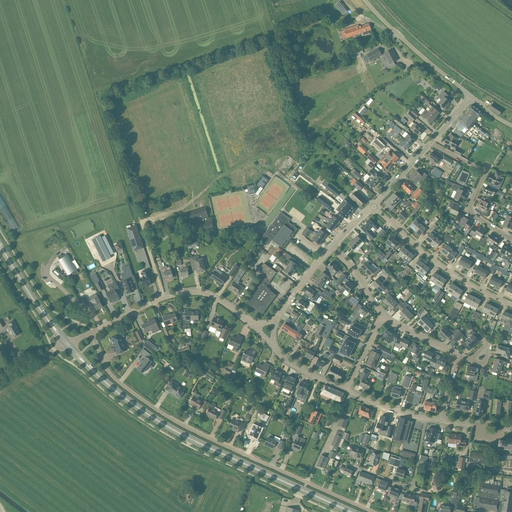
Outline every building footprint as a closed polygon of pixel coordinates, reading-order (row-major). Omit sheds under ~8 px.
[(348,11),(339,1),(335,5),(343,15),(348,11)] [(354,27),(344,30),(344,31),(346,38),(363,33),(364,36),(369,34),(368,31),(371,30),(369,24),(359,27),(358,26),(354,27)] [(381,55),(378,49),(367,55),(367,56),(362,58),(365,63),(370,60),(370,61),(381,55)] [(397,60),(391,50),(384,54),(388,60),(384,62),(388,69),(395,65),(394,62),(397,60)] [(441,100),(438,104),(441,106),(440,107),(444,110),(447,106),(446,105),(449,102),(446,99),(449,97),(443,92),(441,95),(442,96),(439,98),(441,100)] [(431,102),(423,95),(420,97),(423,100),(428,105),(431,102)] [(503,110),(493,104),(489,109),(499,116),(503,110)] [(425,110),(435,118),(439,113),(430,105),(428,107),(430,110),(428,112),(425,110)] [(472,105),(458,122),(459,122),(456,126),(465,133),(468,129),(469,129),(482,113),(472,105)] [(363,107),(358,112),(362,116),(367,110),(363,107)] [(407,112),(416,118),(419,115),(414,110),(411,113),(408,110),(407,112)] [(430,123),(435,118),(425,110),(420,116),(423,119),(424,118),(430,123)] [(416,118),(407,112),(404,115),(406,116),(412,122),(416,118)] [(417,126),(414,123),(410,128),(413,130),(412,130),(419,136),(423,131),(417,125),(417,126)] [(474,143),(478,138),(479,139),(486,132),(477,124),(472,130),(474,131),(468,138),(474,143)] [(396,133),(390,128),(387,132),(395,139),(398,135),(396,133)] [(406,139),(405,141),(410,146),(415,140),(408,134),(404,138),(406,139)] [(457,138),(450,135),(449,138),(448,137),(444,143),(455,148),(458,142),(456,141),(457,138)] [(405,151),(410,146),(405,141),(403,142),(402,141),(399,145),(405,151)] [(381,147),(376,142),(372,146),(378,151),(378,150),(380,152),(383,149),(381,147)] [(387,159),(393,164),(399,158),(393,153),(392,154),(389,152),(384,157),(386,158),(387,159)] [(436,164),(437,163),(439,165),(442,161),(443,160),(442,159),(440,158),(432,152),(428,158),(432,161),(436,164)] [(378,161),(370,154),(367,158),(374,165),(378,161)] [(442,159),(443,160),(442,161),(450,166),(452,162),(443,156),(442,159)] [(388,171),(393,164),(387,159),(386,158),(384,157),(380,161),(383,164),(382,165),(388,171)] [(431,174),(439,177),(442,172),(435,168),(431,174)] [(362,176),(354,169),(350,174),(358,181),(362,176)] [(372,179),(377,183),(381,178),(371,169),(367,174),(372,179)] [(420,175),(416,171),(410,177),(416,183),(420,180),(422,182),(428,176),(423,172),(420,175)] [(465,185),(470,174),(462,171),(457,182),(465,185)] [(496,185),(497,186),(501,179),(500,179),(502,175),(496,173),(494,176),(494,177),(492,176),(491,176),(488,182),(489,182),(488,185),(495,188),(496,185)] [(372,188),(377,183),(372,179),(367,174),(370,177),(365,182),(372,188)] [(269,180),(263,176),(257,184),(247,186),(249,195),(255,194),(260,187),(263,188),(269,180)] [(357,181),(354,178),(350,182),(354,185),(353,185),(360,191),(364,186),(357,181)] [(414,190),(406,182),(401,187),(410,195),(414,190)] [(329,184),(326,188),(337,197),(340,193),(329,184)] [(457,192),(454,199),(462,203),(467,193),(463,191),(464,188),(453,184),(451,188),(452,190),(457,192)] [(505,194),(502,192),(489,186),(488,189),(487,188),(486,190),(484,189),(482,194),(490,197),(490,196),(492,198),(494,194),(495,193),(504,197),(505,194)] [(314,189),(312,188),(311,189),(310,189),(307,193),(313,198),(316,194),(314,193),(315,192),(313,190),(314,189)] [(423,192),(419,188),(412,196),(416,200),(423,192)] [(366,202),(356,192),(350,197),(361,207),(366,202)] [(389,199),(396,205),(401,200),(394,194),(389,199)] [(320,196),(317,200),(328,208),(331,204),(320,196)] [(480,200),(478,205),(487,209),(490,210),(494,202),(484,198),(482,201),(480,200)] [(396,205),(389,199),(385,204),(393,212),(395,210),(393,208),(396,205)] [(344,200),(340,205),(351,214),(352,212),(355,209),(344,200)] [(458,204),(451,201),(448,207),(452,208),(449,213),(457,216),(459,211),(458,211),(459,208),(457,207),(458,204)] [(419,204),(414,209),(411,212),(414,215),(421,207),(419,204)] [(351,214),(340,205),(336,210),(347,219),(350,215),(351,214)] [(477,210),(480,211),(479,214),(487,217),(490,210),(487,209),(478,205),(477,207),(478,207),(477,210)] [(197,210),(184,214),(186,220),(186,221),(186,223),(187,223),(188,223),(192,222),(192,223),(193,226),(195,225),(200,224),(201,225),(203,231),(203,232),(204,232),(212,230),(213,229),(214,229),(211,220),(210,219),(209,219),(208,219),(208,216),(205,208),(197,210)] [(261,239),(260,240),(267,245),(271,239),(273,241),(281,247),(284,249),(290,240),(291,239),(294,235),(294,234),(297,229),(293,226),(288,222),(290,219),(281,212),(281,213),(272,225),(269,229),(269,228),(261,239)] [(407,216),(402,212),(398,216),(403,221),(407,216)] [(330,221),(336,226),(340,221),(333,216),(330,220),(327,218),(325,220),(329,222),(330,221)] [(428,226),(431,229),(434,224),(438,220),(436,217),(428,226)] [(463,227),(469,219),(467,218),(466,218),(464,217),(461,221),(459,224),(463,227)] [(410,227),(415,231),(423,222),(418,218),(410,227)] [(370,219),(365,224),(371,229),(373,227),(376,231),(379,228),(370,219)] [(469,219),(463,227),(464,227),(467,229),(465,233),(464,234),(467,235),(473,226),(471,224),(473,222),(469,219)] [(332,231),(336,226),(330,221),(329,222),(327,225),(323,223),(322,225),(326,228),(326,227),(332,231)] [(511,224),(505,221),(502,226),(509,229),(511,224)] [(428,227),(423,222),(415,231),(420,236),(426,229),(428,227)] [(369,231),(371,229),(365,224),(361,228),(372,240),(375,238),(369,231)] [(143,248),(136,226),(127,229),(134,251),(143,248)] [(481,228),(479,226),(477,229),(474,227),(470,234),(475,237),(476,235),(481,238),(486,230),(482,227),(481,228)] [(311,231),(308,228),(302,235),(306,238),(311,231)] [(385,232),(382,229),(377,235),(380,238),(385,232)] [(317,235),(323,240),(327,235),(320,230),(317,234),(314,232),(313,233),(316,236),(317,235)] [(433,231),(428,237),(425,240),(425,241),(426,240),(431,244),(436,237),(438,235),(433,231)] [(488,247),(489,247),(496,237),(491,234),(486,241),(491,244),(488,247)] [(112,258),(100,235),(91,240),(103,262),(112,258)] [(317,235),(316,236),(314,239),(312,238),(311,240),(313,241),(313,240),(319,245),(323,240),(317,235)] [(353,241),(358,246),(362,242),(357,236),(353,241)] [(398,243),(391,237),(386,243),(390,247),(388,249),(391,251),(393,249),(398,243)] [(436,237),(431,244),(436,248),(436,249),(442,241),(436,237)] [(500,240),(496,237),(489,247),(493,250),(495,247),(500,240)] [(354,250),(358,246),(353,241),(348,245),(354,250)] [(441,252),(446,256),(452,249),(447,245),(441,252),(441,253),(441,252)] [(498,257),(503,259),(508,248),(503,245),(499,253),(500,254),(498,257)] [(401,257),(403,259),(406,256),(409,252),(404,248),(399,254),(396,252),(393,255),(393,254),(387,261),(390,263),(391,262),(392,263),(392,262),(396,258),(398,260),(401,257)] [(511,249),(508,248),(503,259),(508,261),(509,258),(510,258),(511,252),(511,249)] [(459,252),(458,251),(456,250),(454,251),(452,249),(446,256),(451,260),(451,261),(455,257),(459,252)] [(473,250),(471,253),(476,256),(475,258),(478,260),(480,256),(477,255),(478,253),(473,250)] [(387,261),(393,254),(390,252),(386,257),(380,251),(378,253),(381,256),(387,262),(387,261)] [(492,251),(489,255),(488,254),(486,257),(490,260),(491,259),(492,258),(495,253),(492,251)] [(409,252),(406,256),(403,259),(406,261),(403,265),(405,266),(400,273),(402,275),(409,268),(407,266),(408,263),(409,263),(414,256),(409,252)] [(67,255),(66,254),(63,256),(63,257),(62,258),(61,255),(57,257),(59,260),(58,260),(58,261),(59,261),(66,272),(62,275),(54,269),(51,272),(58,278),(57,278),(58,280),(59,279),(62,281),(65,278),(63,276),(67,274),(68,275),(67,275),(68,275),(70,277),(73,275),(72,274),(73,273),(75,275),(78,273),(76,270),(77,270),(67,255)] [(285,265),(288,266),(294,271),(298,266),(289,260),(291,257),(286,254),(284,257),(289,260),(285,265)] [(464,266),(469,257),(468,258),(463,255),(462,257),(458,263),(464,266)] [(198,257),(191,259),(192,266),(193,268),(196,267),(198,272),(205,271),(204,267),(205,266),(204,263),(203,263),(202,260),(199,260),(198,257)] [(472,259),(469,257),(464,266),(469,269),(473,263),(470,261),(472,259)] [(415,275),(419,272),(424,265),(419,261),(419,260),(414,267),(412,270),(409,268),(402,275),(405,278),(411,271),(413,273),(416,269),(419,272),(416,274),(415,275)] [(489,260),(487,262),(492,265),(488,271),(491,273),(490,273),(494,266),(495,264),(493,262),(490,260),(489,260)] [(341,272),(332,262),(327,267),(330,270),(328,272),(332,277),(337,272),(339,274),(341,272)] [(365,272),(372,264),(370,262),(368,264),(366,262),(361,267),(365,272)] [(277,273),(264,263),(260,268),(265,272),(260,277),(263,280),(246,303),(249,305),(250,305),(262,314),(261,314),(262,315),(265,312),(264,311),(275,296),(276,297),(277,296),(266,287),(269,283),(268,283),(272,277),(273,278),(277,273)] [(479,276),(483,269),(481,268),(482,265),(479,263),(474,272),(479,276)] [(372,264),(365,272),(370,276),(373,273),(375,276),(381,270),(378,267),(375,271),(370,266),(372,264)] [(239,267),(235,265),(228,275),(232,277),(239,267)] [(424,276),(430,269),(429,269),(424,265),(419,272),(415,275),(421,280),(418,283),(421,286),(425,281),(422,278),(424,276)] [(129,266),(123,268),(127,281),(124,282),(124,283),(123,283),(125,288),(126,288),(127,293),(128,293),(129,294),(132,293),(131,292),(134,291),(130,279),(133,277),(129,266)] [(294,271),(288,266),(284,272),(287,274),(291,277),(294,271)] [(500,272),(501,269),(494,266),(490,273),(493,274),(495,270),(500,272)] [(170,267),(163,269),(166,280),(173,278),(170,267)] [(211,278),(222,285),(228,277),(216,269),(211,278)] [(388,277),(390,275),(383,269),(381,271),(388,277)] [(483,269),(479,276),(484,279),(488,272),(483,269)] [(503,270),(501,269),(500,272),(505,274),(505,276),(508,277),(510,273),(507,271),(507,270),(504,269),(503,270)] [(150,277),(147,270),(142,271),(142,272),(143,271),(144,275),(143,275),(144,277),(140,279),(143,287),(151,285),(149,278),(150,277)] [(318,278),(325,283),(327,280),(328,281),(329,279),(328,278),(329,277),(322,273),(318,278)] [(436,284),(440,277),(435,273),(430,280),(433,282),(436,284)] [(340,285),(342,283),(347,277),(343,274),(336,281),(340,285)] [(97,276),(91,279),(95,286),(96,285),(99,291),(104,289),(100,282),(97,276)] [(255,279),(251,276),(246,285),(250,287),(255,279)] [(488,284),(494,286),(497,279),(491,276),(488,284)] [(436,284),(433,288),(438,291),(433,299),(436,302),(433,306),(442,292),(439,290),(446,280),(440,277),(436,284)] [(325,283),(318,278),(314,284),(321,288),(322,289),(324,287),(323,286),(325,283)] [(228,288),(229,288),(239,294),(238,295),(241,291),(243,288),(238,285),(239,283),(239,281),(236,279),(234,279),(228,288)] [(340,285),(336,281),(334,279),(331,282),(337,288),(340,285)] [(377,289),(384,281),(382,279),(380,281),(378,279),(372,284),(377,289)] [(497,279),(494,286),(500,288),(503,281),(497,279)] [(384,281),(377,289),(381,293),(383,291),(385,293),(390,288),(388,286),(386,287),(382,283),(384,281)] [(428,283),(425,281),(421,286),(419,289),(421,291),(428,283)] [(342,283),(340,285),(337,288),(336,290),(342,295),(346,290),(348,293),(353,287),(354,286),(351,283),(350,284),(347,282),(345,285),(342,283)] [(120,291),(116,283),(109,287),(111,291),(106,293),(111,303),(114,301),(115,302),(116,302),(119,301),(119,300),(118,299),(119,298),(116,292),(120,291)] [(449,293),(452,295),(457,288),(452,284),(451,284),(446,291),(447,292),(445,294),(442,292),(433,306),(436,309),(445,296),(446,297),(449,293)] [(322,293),(316,289),(314,292),(309,288),(305,293),(316,302),(320,296),(322,293)] [(462,291),(457,288),(452,295),(458,299),(463,291),(462,291)] [(322,293),(329,298),(332,294),(325,289),(322,293)] [(384,301),(388,306),(393,300),(391,298),(394,295),(392,293),(384,301)] [(102,307),(96,294),(89,297),(91,301),(90,302),(92,305),(91,305),(95,311),(102,307)] [(361,299),(355,294),(351,299),(348,297),(344,303),(349,307),(353,303),(356,305),(361,299)] [(463,306),(469,309),(470,306),(473,301),(474,298),(469,295),(468,294),(463,306)] [(89,306),(85,298),(81,300),(85,308),(89,306)] [(388,306),(392,310),(396,306),(399,309),(405,302),(406,301),(405,300),(404,301),(401,298),(399,300),(399,299),(396,302),(393,300),(388,306)] [(474,298),(470,306),(476,309),(481,300),(480,300),(480,301),(474,298)] [(309,306),(300,300),(296,306),(303,310),(304,308),(307,309),(309,306)] [(451,318),(460,303),(456,301),(448,317),(451,318)] [(400,314),(404,318),(410,312),(408,310),(410,307),(408,305),(405,302),(399,309),(402,312),(400,314)] [(460,303),(451,318),(454,320),(462,305),(460,303)] [(482,312),(488,315),(492,307),(486,304),(486,303),(482,312)] [(365,308),(363,306),(361,309),(359,307),(352,314),(348,319),(349,321),(353,317),(354,318),(355,317),(357,318),(361,314),(364,316),(365,314),(367,316),(371,311),(366,307),(365,308)] [(420,316),(420,315),(425,310),(422,307),(417,312),(420,316)] [(492,307),(488,315),(491,316),(489,320),(493,322),(491,326),(494,328),(496,322),(493,321),(495,318),(494,317),(498,309),(492,307)] [(425,310),(420,315),(423,317),(418,322),(423,327),(429,321),(426,318),(428,316),(426,314),(428,313),(425,310)] [(505,312),(504,312),(500,322),(505,324),(510,314),(509,314),(509,313),(505,311),(505,312)] [(183,320),(184,330),(185,330),(190,329),(190,323),(190,320),(193,320),(193,321),(195,322),(197,322),(198,321),(198,320),(198,317),(198,312),(186,312),(186,317),(186,320),(183,320)] [(410,312),(404,318),(408,322),(416,314),(414,312),(412,314),(410,312)] [(177,321),(175,314),(164,318),(166,325),(177,321)] [(511,315),(510,314),(505,324),(506,324),(503,329),(509,332),(508,334),(510,335),(511,331),(511,326),(511,324),(511,315)] [(320,323),(332,328),(336,322),(329,318),(328,320),(323,317),(323,318),(320,323)] [(221,320),(217,318),(217,319),(214,318),(210,326),(216,329),(216,331),(215,332),(215,333),(216,334),(216,335),(217,336),(217,337),(218,337),(220,338),(221,337),(225,338),(228,331),(222,328),(224,322),(221,321),(221,320)] [(281,329),(287,333),(290,328),(287,326),(289,323),(291,320),(288,318),(286,321),(286,322),(285,324),(281,329)] [(159,331),(155,320),(142,325),(145,333),(152,330),(153,333),(159,331)] [(17,328),(13,321),(8,324),(10,327),(7,329),(13,338),(19,334),(16,328),(17,328)] [(429,321),(423,327),(428,332),(432,327),(434,330),(439,325),(437,322),(436,324),(434,322),(432,324),(429,321)] [(326,339),(332,328),(320,323),(315,333),(326,339)] [(351,326),(348,334),(353,336),(352,337),(356,339),(357,338),(358,339),(359,336),(360,337),(362,333),(361,333),(361,331),(351,326)] [(455,338),(460,332),(463,329),(462,327),(459,331),(457,329),(452,335),(455,338)] [(291,328),(287,333),(293,337),(296,332),(291,328)] [(450,335),(444,329),(439,334),(445,340),(450,335)] [(395,335),(386,330),(382,339),(390,343),(393,338),(396,340),(398,337),(394,335),(395,335)] [(471,337),(468,340),(474,346),(479,341),(475,337),(477,335),(473,330),(469,334),(471,337)] [(299,341),(302,336),(296,332),(293,337),(299,341)] [(460,332),(455,338),(453,339),(456,342),(463,335),(460,332)] [(122,339),(120,335),(112,339),(117,350),(116,350),(117,354),(126,350),(121,340),(122,339)] [(243,338),(239,336),(238,340),(232,337),(229,344),(234,346),(232,350),(236,352),(243,338)] [(324,344),(330,347),(333,341),(327,338),(324,344)] [(158,346),(149,339),(146,343),(155,349),(158,346)] [(410,342),(402,339),(401,341),(398,340),(395,346),(399,349),(401,346),(406,349),(410,342)] [(346,340),(343,347),(352,351),(353,350),(355,346),(354,346),(355,345),(346,340)] [(474,346),(468,340),(465,343),(463,341),(461,342),(469,351),(474,346)] [(155,350),(146,343),(143,347),(152,354),(155,350)] [(179,355),(190,350),(188,345),(187,346),(188,348),(186,348),(177,352),(179,355)] [(421,348),(415,345),(413,347),(410,346),(405,357),(408,359),(409,359),(412,353),(415,354),(413,356),(419,359),(421,356),(422,352),(423,352),(420,350),(421,348)] [(318,347),(315,346),(314,349),(313,348),(312,352),(308,350),(306,356),(312,359),(318,347)] [(508,349),(497,346),(495,352),(502,354),(501,357),(508,359),(509,354),(507,354),(508,349)] [(343,347),(340,353),(349,357),(350,356),(351,356),(352,352),(352,351),(343,347)] [(151,355),(143,349),(140,353),(146,358),(137,369),(143,373),(152,362),(148,359),(151,355)] [(257,351),(253,350),(252,353),(246,350),(241,360),(250,364),(257,351)] [(424,358),(422,361),(426,362),(426,363),(432,366),(435,359),(432,357),(433,354),(427,351),(425,354),(422,352),(421,356),(424,358),(423,358),(424,358)] [(369,358),(379,363),(382,357),(386,359),(391,362),(391,363),(393,358),(389,356),(387,355),(383,353),(381,356),(372,352),(369,358)] [(322,360),(319,358),(316,364),(323,367),(327,359),(331,361),(334,355),(330,353),(329,355),(325,353),(322,360)] [(342,359),(335,356),(333,360),(340,364),(342,359)] [(435,359),(432,366),(438,369),(439,365),(443,367),(442,371),(445,373),(449,366),(445,364),(447,361),(446,360),(447,359),(443,358),(443,359),(440,357),(438,361),(435,359)] [(378,366),(379,363),(369,358),(366,364),(376,369),(378,366)] [(494,365),(501,367),(505,368),(507,362),(503,361),(496,359),(494,365)] [(224,378),(228,380),(232,370),(234,365),(228,362),(224,372),(226,373),(224,378)] [(270,365),(267,364),(265,367),(259,365),(256,372),(261,374),(260,377),(264,379),(270,365)] [(501,367),(494,365),(492,371),(499,373),(503,374),(504,372),(500,371),(501,367)] [(336,368),(332,367),(327,376),(340,383),(345,373),(339,370),(339,371),(335,369),(336,368)] [(476,368),(468,367),(466,375),(470,376),(469,380),(476,381),(478,375),(474,374),(476,368)] [(206,369),(203,374),(212,380),(215,375),(206,369)] [(280,371),(276,369),(271,379),(275,381),(273,385),(280,387),(283,381),(280,380),(282,373),(279,372),(280,371)] [(228,380),(229,381),(233,383),(234,380),(236,377),(234,376),(235,374),(236,372),(232,370),(228,380)] [(369,372),(364,370),(362,373),(359,379),(362,381),(359,386),(364,388),(364,389),(368,391),(372,383),(365,380),(369,372)] [(398,375),(391,373),(390,377),(389,376),(387,382),(395,384),(398,375)] [(294,379),(288,376),(283,388),(284,389),(282,392),(288,395),(289,391),(291,391),(296,381),(294,380),(294,379)] [(405,376),(402,386),(408,388),(411,378),(405,376)] [(178,385),(172,381),(166,389),(179,398),(184,391),(177,386),(178,385)] [(295,397),(296,398),(297,398),(297,399),(297,400),(305,403),(306,399),(312,386),(306,384),(306,383),(304,382),(304,383),(301,382),(298,389),(298,390),(297,393),(295,397)] [(408,392),(406,399),(409,400),(408,401),(412,402),(415,393),(416,390),(417,385),(413,384),(410,392),(408,392)] [(344,394),(325,385),(320,396),(325,398),(326,396),(340,402),(344,394)] [(401,388),(394,386),(391,396),(394,397),(394,398),(397,399),(398,398),(399,398),(401,392),(400,392),(401,388)] [(415,393),(412,402),(416,403),(416,402),(419,403),(422,392),(421,392),(416,390),(415,393)] [(483,394),(483,399),(491,400),(493,392),(488,391),(487,395),(483,394)] [(198,410),(199,409),(203,401),(198,398),(198,399),(193,397),(189,405),(193,407),(198,410)] [(429,411),(432,399),(431,403),(426,401),(423,409),(429,411)] [(432,399),(429,411),(435,412),(438,401),(432,399)] [(485,400),(478,399),(476,415),(482,416),(485,400)] [(511,401),(507,401),(507,403),(501,402),(501,400),(494,399),(494,401),(494,404),(493,412),(500,413),(500,407),(506,408),(510,408),(511,401)] [(470,402),(458,400),(456,409),(468,411),(470,402)] [(214,410),(216,405),(216,404),(215,403),(214,403),(213,403),(212,404),(211,403),(209,408),(206,415),(213,419),(214,418),(216,419),(218,415),(220,416),(219,417),(223,419),(226,412),(223,410),(221,409),(219,413),(214,410)] [(372,411),(361,406),(358,414),(369,418),(372,411)] [(321,414),(313,411),(309,422),(317,425),(321,414)] [(349,419),(341,416),(337,426),(345,429),(349,419)] [(378,423),(377,428),(378,428),(385,430),(385,432),(388,433),(387,435),(392,436),(394,428),(390,427),(389,428),(388,428),(387,427),(389,418),(381,416),(379,423),(378,423)] [(239,421),(240,419),(236,418),(235,421),(232,419),(229,427),(233,429),(232,430),(238,433),(239,430),(242,432),(245,424),(239,421)] [(394,434),(393,438),(395,439),(403,441),(408,442),(410,436),(409,436),(409,435),(410,433),(411,432),(410,432),(411,429),(411,428),(412,426),(412,424),(413,423),(413,422),(414,422),(409,420),(408,420),(409,420),(402,418),(401,418),(401,420),(398,420),(394,434)] [(257,438),(261,429),(254,426),(251,432),(250,435),(257,438)] [(438,430),(429,428),(428,430),(427,430),(426,434),(427,434),(425,441),(424,441),(422,446),(427,447),(428,442),(434,443),(436,435),(438,430)] [(343,433),(337,431),(331,445),(334,446),(331,451),(328,457),(333,459),(338,448),(337,448),(340,442),(341,439),(341,438),(343,433)] [(370,436),(365,434),(360,446),(366,447),(367,444),(370,436)] [(448,443),(448,447),(456,448),(456,446),(459,447),(460,447),(465,447),(466,441),(461,440),(461,435),(449,434),(449,439),(448,443)] [(295,440),(292,448),(295,450),(295,449),(297,450),(300,451),(305,440),(297,436),(296,440),(295,440)] [(506,438),(506,437),(505,438),(506,439),(505,441),(499,440),(498,446),(505,447),(504,449),(503,450),(504,450),(505,450),(505,451),(505,453),(503,453),(502,458),(503,458),(504,458),(508,459),(507,459),(508,459),(511,459),(511,439),(511,438),(510,438),(510,439),(506,438)] [(277,442),(268,438),(265,445),(273,449),(275,445),(278,447),(278,448),(281,450),(284,442),(281,441),(280,443),(277,442)] [(364,451),(352,446),(349,454),(361,459),(364,451)] [(476,462),(478,453),(471,452),(470,461),(476,462)] [(380,455),(373,453),(371,458),(370,458),(369,461),(370,461),(369,464),(376,466),(380,455)] [(484,454),(478,453),(476,462),(483,463),(484,454)] [(329,458),(321,455),(317,465),(324,468),(329,458)] [(391,458),(389,465),(395,466),(398,467),(397,469),(395,476),(403,478),(405,471),(401,470),(402,465),(399,464),(400,462),(400,460),(401,457),(396,456),(395,459),(391,458)] [(345,468),(341,467),(340,470),(344,472),(343,474),(350,477),(352,471),(345,468)] [(375,477),(360,472),(356,483),(360,485),(361,481),(372,485),(375,477)] [(390,484),(377,478),(374,485),(378,487),(378,489),(384,492),(386,487),(389,488),(390,484)] [(482,482),(477,508),(497,511),(502,511),(501,511),(511,511),(511,507),(511,490),(505,490),(501,489),(501,485),(482,482)] [(390,492),(388,496),(392,498),(393,499),(395,500),(396,499),(396,500),(396,499),(400,501),(400,500),(402,494),(399,493),(400,490),(392,487),(390,492)] [(402,494),(400,500),(403,500),(403,501),(410,503),(409,504),(417,506),(418,499),(415,498),(416,495),(412,494),(412,495),(409,495),(405,494),(405,495),(402,494)] [(429,495),(420,494),(419,499),(419,500),(417,511),(420,511),(424,511),(427,501),(428,502),(429,495)] [(449,511),(450,511),(453,511),(453,510),(454,506),(455,502),(456,497),(452,497),(450,507),(441,505),(439,511),(449,511)]
